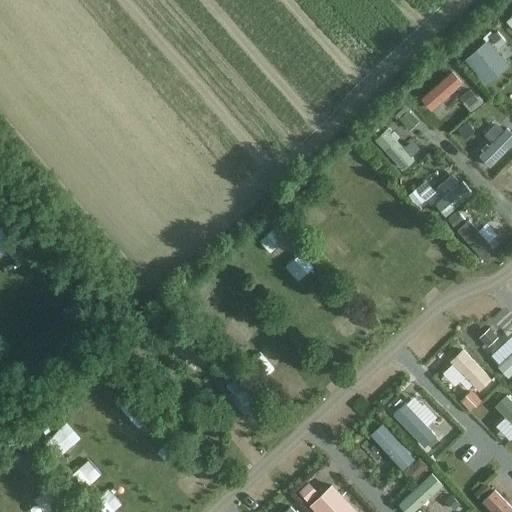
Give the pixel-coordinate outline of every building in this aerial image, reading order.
[(497,31),(490,36),(499,47),(506,42),(497,31)] [(483,48),(467,62),(494,92),(509,78),(483,48)] [(449,75),(419,101),(432,116),(462,90),(449,75)] [(475,93),(463,102),(471,112),(482,103),(475,93)] [(409,111),(399,120),(409,130),(419,122),(409,111)] [(467,124),(459,132),(467,141),(475,133),(467,124)] [(511,148),(511,133),(507,129),(480,156),(493,168),(511,148)] [(389,132),(375,144),(401,174),(415,163),(389,132)] [(337,171),(347,183),(368,165),(358,153),(337,171)] [(511,166),(496,181),(505,191),(511,184),(511,166)] [(424,180),(416,188),(426,199),(434,191),(424,180)] [(462,182),(432,208),(443,221),(473,196),(462,182)] [(307,199),(298,209),(318,228),(327,219),(307,199)] [(379,218),(391,231),(413,211),(401,199),(379,218)] [(458,211),(448,219),(454,227),(464,218),(458,211)] [(470,222),(456,233),(481,263),(494,251),(470,222)] [(274,229),(259,239),(269,254),(285,244),(274,229)] [(345,230),(324,239),(331,256),(352,247),(345,230)] [(430,232),(406,253),(420,269),(444,249),(430,232)] [(0,243),(0,253),(3,256),(17,245),(10,236),(0,243)] [(302,251),(286,263),(298,277),(314,265),(302,251)] [(51,277),(33,291),(45,305),(62,290),(51,277)] [(317,287),(303,301),(314,312),(328,298),(317,287)] [(351,308),(325,327),(336,341),(362,322),(351,308)] [(489,329),(480,338),(488,346),(497,337),(489,329)] [(490,376),(462,347),(448,360),(475,389),(490,376)] [(511,355),(499,367),(511,381),(511,379),(511,355)] [(290,363),(282,379),(298,388),(306,372),(290,363)] [(104,368),(85,381),(96,397),(115,384),(104,368)] [(223,381),(249,415),(263,405),(236,370),(223,381)] [(452,392),(460,382),(448,373),(440,383),(452,392)] [(472,390),(461,400),(470,410),(481,400),(472,390)] [(511,396),(507,392),(493,406),(511,424),(511,396)] [(114,414),(127,432),(150,414),(137,396),(114,414)] [(436,436),(407,405),(396,415),(425,446),(436,436)] [(67,414),(47,438),(62,450),(82,426),(67,414)] [(412,459),(381,427),(367,439),(399,472),(412,459)] [(158,428),(144,445),(156,455),(170,439),(158,428)] [(77,456),(91,472),(112,454),(98,438),(77,456)] [(12,463),(24,477),(39,464),(27,450),(12,463)] [(190,455),(173,466),(184,483),(201,471),(190,455)] [(418,459),(406,471),(414,479),(426,467),(418,459)] [(396,505),(402,511),(412,511),(441,486),(430,475),(396,505)] [(119,481),(108,496),(122,506),(133,492),(119,481)] [(308,483),(299,491),(307,499),(315,491),(308,483)] [(484,485),(475,494),(481,500),(490,491),(484,485)] [(356,511),(334,487),(312,506),(317,511),(356,511)] [(511,511),(511,506),(495,489),(482,502),(492,511),(511,511)] [(452,496),(447,501),(455,510),(460,504),(452,496)]
